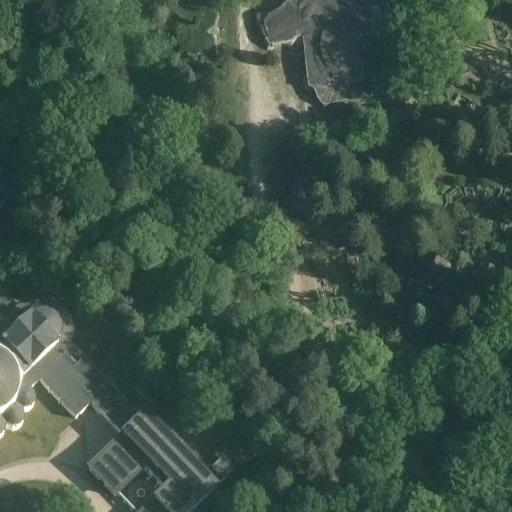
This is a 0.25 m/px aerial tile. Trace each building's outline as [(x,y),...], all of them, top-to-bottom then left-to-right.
[(343,5),(330,2),(325,0),(291,0),(289,3),(270,16),(267,14),(266,14),(261,15),(258,17),(258,20),(262,29),(267,40),(270,47),(276,47),(288,46),(295,42),(297,39),(302,38),(302,43),(308,90),(331,87),(363,83),(362,71),(363,67),(366,66),(371,66),(382,59),(386,54),(387,45),(388,38),(387,32),(384,25),(381,18),(375,13),(372,11),(365,10),(361,10),(343,5)] [(0,321),(3,325),(16,312),(0,294),(0,213),(19,195),(0,174),(0,321)] [(291,190),(294,200),(305,203),(313,196),(310,185),(299,182),(291,190)] [(305,203),(294,200),(292,211),(303,214),(305,203)] [(29,393),(39,384),(67,357),(64,354),(68,347),(72,339),(73,331),(71,327),(69,321),(67,316),(62,311),(57,307),(47,304),(37,304),(31,307),(24,310),(23,311),(21,308),(16,312),(3,325),(0,328),(0,440),(3,438),(5,433),(4,431),(11,433),(17,431),(22,427),(24,421),(22,416),(21,415),(28,413),(33,409),(35,403),(34,398),(30,393),(29,393)] [(76,367),(67,357),(39,384),(42,387),(75,420),(75,421),(92,406),(123,438),(89,471),(115,498),(149,465),(170,488),(145,511),(191,511),(214,490),(144,418),(141,421),(83,360),(76,367)] [(219,462),(211,468),(222,481),(242,463),(226,445),(214,456),(219,462)]
